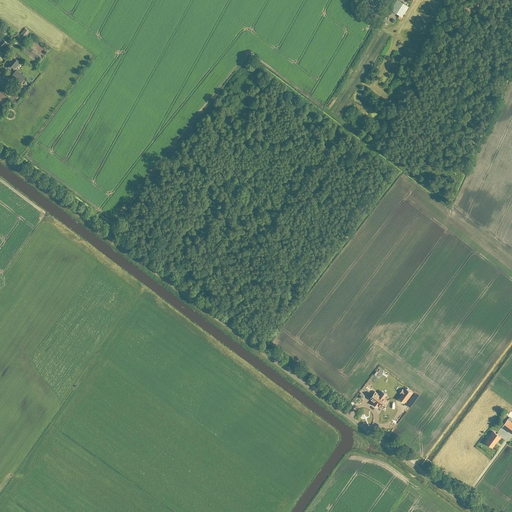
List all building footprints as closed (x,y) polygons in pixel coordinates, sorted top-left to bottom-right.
[(396,0),(393,5),(391,10),(399,15),(402,17),(409,7),(404,4),(397,0),(396,0)] [(21,42),(30,32),(25,28),(17,39),(21,42)] [(0,50),(1,52),(8,43),(2,38),(0,39),(0,50)] [(11,68),(12,66),(15,68),(20,62),(13,57),(6,65),(11,68)] [(25,78),(16,71),(10,77),(19,85),(25,78)] [(404,391),(401,394),(402,394),(399,399),(404,403),(411,393),(406,389),(404,391)] [(382,408),(387,401),(383,399),(386,395),(382,392),(379,395),(375,392),(370,399),(374,402),(373,404),(377,407),(378,406),(382,408)] [(378,414),(385,419),(395,407),(389,402),(378,414)] [(504,424),(503,426),(507,429),(511,433),(511,432),(511,423),(507,420),(504,424)] [(489,437),(485,443),(492,448),(497,442),(501,437),(492,431),(489,436),(489,437)]
